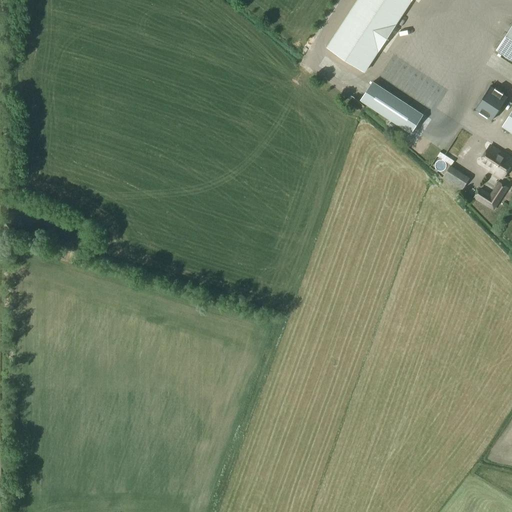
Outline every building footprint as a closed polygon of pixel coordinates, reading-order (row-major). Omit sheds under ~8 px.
[(359,0),(328,47),(366,72),(413,0),(359,0)] [(511,25),(496,50),(511,60),(511,25)] [(373,82),(361,100),(411,133),(423,115),(373,82)] [(493,120),(508,98),(491,86),(476,109),(493,120)] [(511,112),(503,127),(511,132),(511,112)] [(424,136),(428,141),(433,137),(429,132),(424,136)] [(511,159),(491,145),(479,163),(502,179),(511,163),(511,159)] [(451,166),(442,178),(462,191),(470,179),(451,166)] [(480,190),(475,199),(494,210),(499,202),(508,188),(498,182),(489,196),(480,190)]
